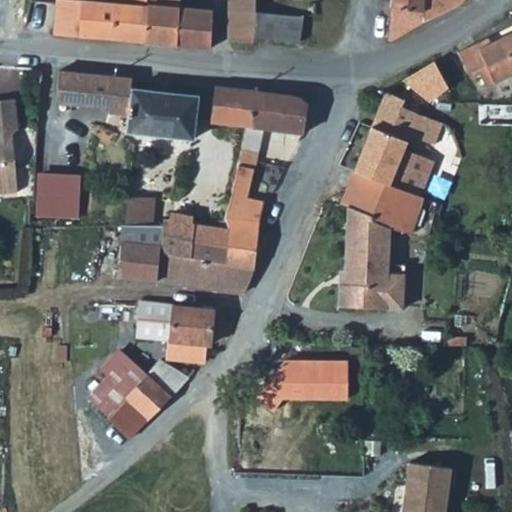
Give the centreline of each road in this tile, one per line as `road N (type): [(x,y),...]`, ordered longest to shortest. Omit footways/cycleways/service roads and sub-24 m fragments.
road 1 (unclassified): [(343,71),(314,177),(251,346),(197,407)]
road 2 (residential): [(0,51),(343,71)]
road 3 (residential): [(343,71),(431,38),(489,0)]
